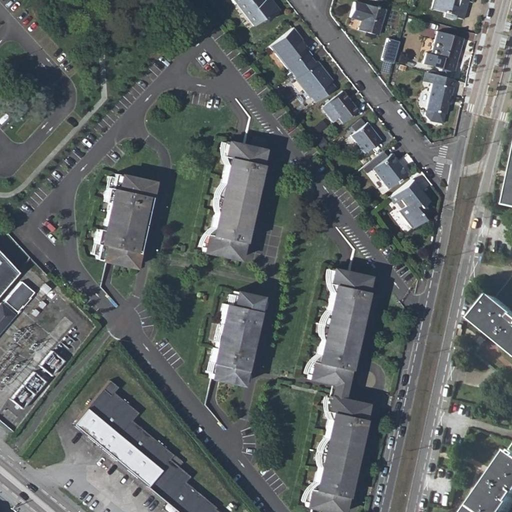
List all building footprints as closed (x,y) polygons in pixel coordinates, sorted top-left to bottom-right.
[(232,0),(240,9),(251,0),(232,0)] [(251,0),(240,9),(253,26),(262,19),(264,22),(279,10),(271,0),(251,0)] [(431,0),(430,9),(444,13),(443,17),(452,19),(452,17),(463,20),(466,10),(463,9),(464,5),(468,2),(468,0),(431,0)] [(365,4),(365,5),(353,2),(349,17),(360,20),(357,30),(377,36),(384,9),(365,4)] [(511,30),(511,23),(508,22),(502,48),(507,49),(511,30)] [(297,38),(300,37),(292,27),(269,46),(289,72),(290,71),(311,54),(306,49),(307,48),(301,41),(300,42),(297,38)] [(453,72),(462,38),(436,31),(430,54),(425,53),(422,64),(453,72)] [(381,58),(393,62),(399,40),(387,37),(381,58)] [(316,60),(311,54),(290,71),(295,77),(294,78),(309,97),(332,79),(317,59),(316,60)] [(428,93),(424,109),(425,110),(424,115),(425,117),(429,121),(435,123),(440,121),(442,119),(444,113),(444,114),(448,95),(450,95),(452,87),(451,87),(452,80),(428,73),(427,82),(430,82),(428,93)] [(341,123),(357,111),(341,90),(325,103),(341,123)] [(364,153),(380,141),(366,122),(349,135),(364,153)] [(228,160),(212,237),(208,236),(204,253),(240,262),(249,222),(246,222),(254,185),(257,185),(266,141),(255,139),(252,149),(227,144),(224,159),(228,160)] [(402,177),(406,174),(390,153),(371,168),(387,189),(390,186),(395,192),(406,183),(402,177)] [(109,204),(102,229),(96,228),(91,244),(97,246),(93,260),(110,264),(132,270),(140,241),(135,239),(141,213),(146,214),(153,185),(112,174),(108,189),(104,188),(101,202),(109,204)] [(423,205),(427,201),(410,180),(406,183),(395,192),(388,198),(392,204),(395,202),(400,208),(397,210),(412,229),(424,220),(418,213),(421,210),(422,211),(426,209),(423,205)] [(0,298),(21,273),(0,251),(0,298)] [(349,343),(356,310),(360,311),(367,275),(329,267),(326,283),(331,284),(315,359),(310,358),(306,377),(329,382),(343,385),(352,344),(349,343)] [(19,281),(3,301),(16,312),(33,292),(19,281)] [(206,374),(239,381),(245,352),(243,352),(249,323),(252,324),(258,293),(232,288),(228,302),(221,300),(217,316),(220,316),(214,345),(210,344),(207,358),(210,359),(206,374)] [(511,311),(495,298),(475,322),(511,351),(511,311)] [(1,304),(14,314),(16,312),(3,301),(1,304)] [(0,330),(14,314),(1,304),(0,302),(0,330)] [(26,407),(64,359),(51,349),(35,370),(25,362),(4,389),(26,407)] [(112,392),(116,387),(108,380),(71,425),(176,511),(217,511),(213,509),(214,507),(184,482),(189,476),(168,459),(172,455),(130,421),(137,413),(112,392)] [(327,394),(340,397),(343,385),(329,382),(327,394)] [(347,472),(355,434),(357,434),(364,402),(340,397),(327,394),(323,410),(327,411),(311,488),(307,486),(303,504),(339,511),(340,511),(349,472),(347,472)] [(511,452),(469,511),(507,511),(511,506),(511,452)] [(229,502),(225,507),(230,511),(234,506),(229,502)]
